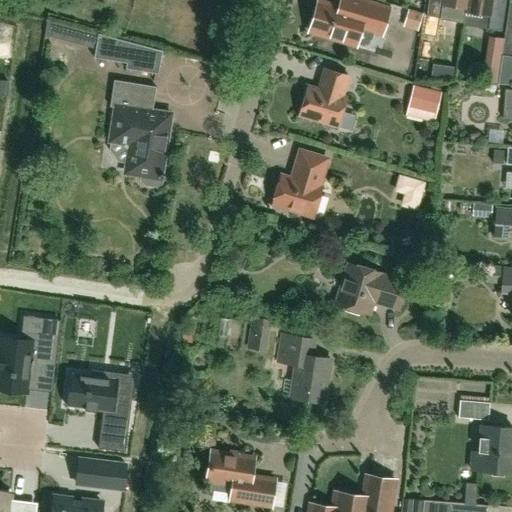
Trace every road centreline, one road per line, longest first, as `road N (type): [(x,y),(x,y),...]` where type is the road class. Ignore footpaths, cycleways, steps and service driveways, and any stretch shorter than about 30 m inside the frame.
road 1 (residential): [(197,283),(282,0)]
road 2 (residential): [(307,447),(356,440),(391,371),(409,355),(511,361)]
